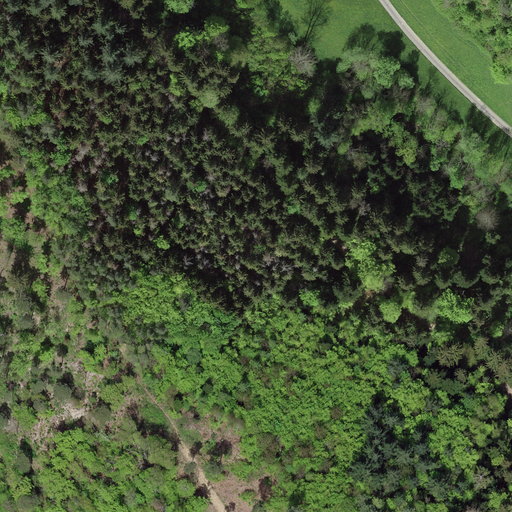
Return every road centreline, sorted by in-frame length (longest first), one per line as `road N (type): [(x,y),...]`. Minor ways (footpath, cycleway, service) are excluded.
road 1 (track): [(511,396),(316,216),(114,0)]
road 2 (unclassified): [(382,0),(511,137)]
